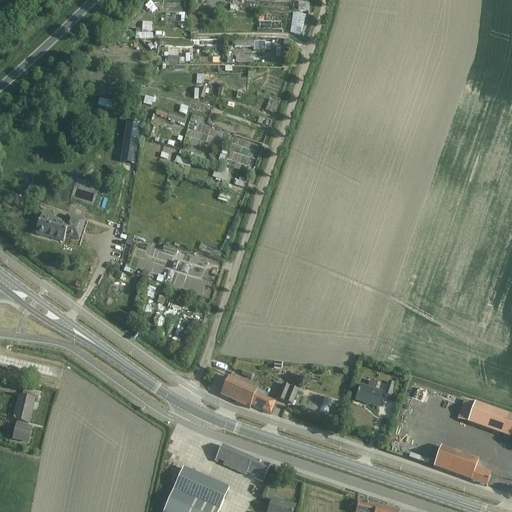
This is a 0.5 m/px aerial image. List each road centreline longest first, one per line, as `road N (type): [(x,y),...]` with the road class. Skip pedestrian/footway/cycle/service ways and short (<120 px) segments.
road 1 (unclassified): [(325,0),(206,353),(181,403)]
road 2 (secondary): [(487,511),(181,403)]
road 3 (secondary): [(181,403),(2,279)]
road 4 (motorway): [(0,86),(94,0)]
